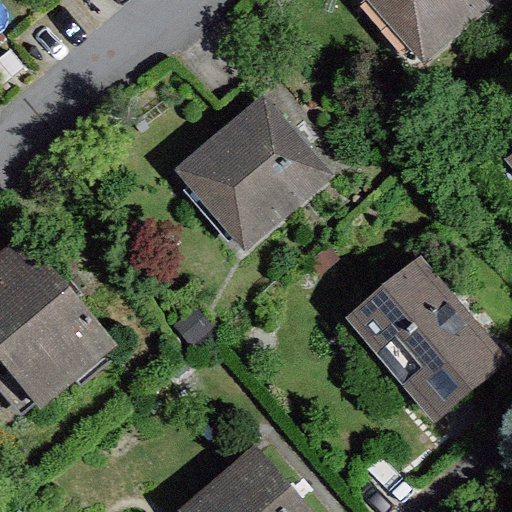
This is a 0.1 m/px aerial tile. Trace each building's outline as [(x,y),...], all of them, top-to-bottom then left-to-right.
[(378,0),(422,55),(493,0),(378,0)] [(178,170),(248,250),(340,170),(269,90),(178,170)] [(0,357),(39,404),(115,342),(32,242),(0,268),(0,357)] [(345,319),(437,425),(511,360),(511,355),(423,253),(345,319)] [(189,505),(195,511),(323,511),(262,442),(189,505)]
